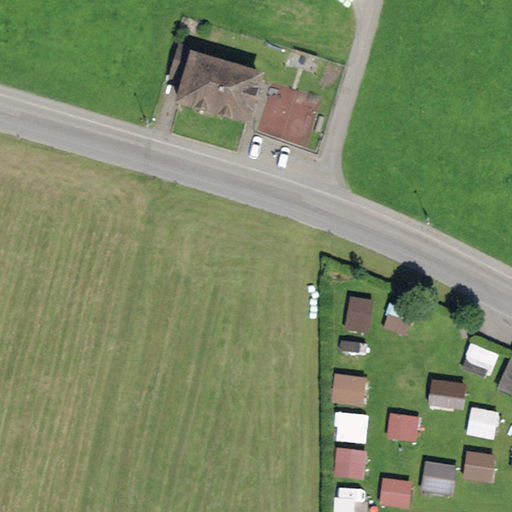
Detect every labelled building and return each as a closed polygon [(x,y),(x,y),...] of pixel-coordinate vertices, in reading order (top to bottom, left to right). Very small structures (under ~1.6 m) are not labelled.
[(264,76),(194,56),(196,49),(179,44),(168,80),(186,85),(179,109),(249,129),(264,76)] [(373,329),(380,298),(355,292),(348,324),(373,329)] [(394,303),(389,326),(411,330),(416,308),(394,303)] [(496,373),(501,347),(473,342),(468,368),(496,373)] [(511,355),(495,391),(511,398),(511,355)] [(336,399),(370,402),(372,373),(339,370),(336,399)] [(476,403),(470,430),(498,437),(504,409),(476,403)] [(371,438),(372,411),(342,409),(341,437),(371,438)] [(422,438),(424,412),(394,409),(391,435),(422,438)] [(369,476),(372,447),(341,444),(338,473),(369,476)] [(497,479),(501,452),(472,448),(468,475),(497,479)] [(430,458),(427,488),(458,491),(461,461),(430,458)] [(415,504),(417,477),(387,475),(384,502),(415,504)]
